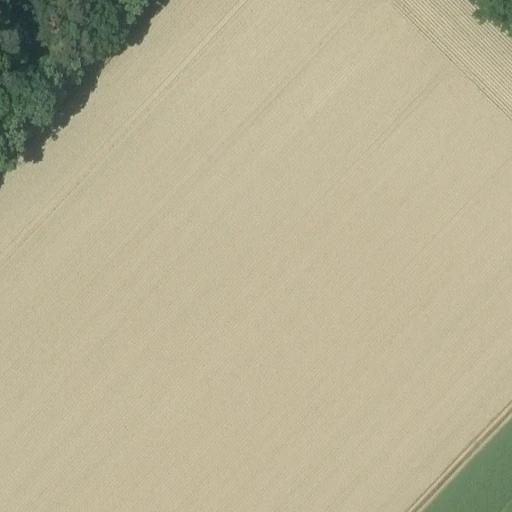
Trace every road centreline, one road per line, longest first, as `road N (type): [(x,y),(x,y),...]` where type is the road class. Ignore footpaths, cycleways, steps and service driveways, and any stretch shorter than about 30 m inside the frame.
road 1 (track): [(0,166),(158,0),(482,0),(511,28)]
road 2 (track): [(417,511),(511,412)]
